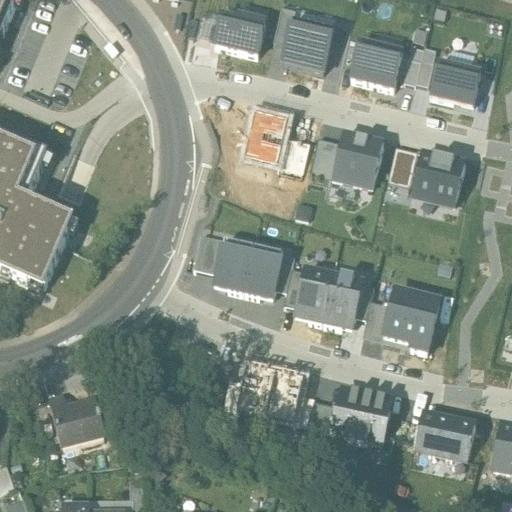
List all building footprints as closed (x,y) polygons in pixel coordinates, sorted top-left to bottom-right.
[(0,0),(0,35),(15,0),(0,0)] [(273,45),(286,48),(292,24),(293,24),(295,15),(281,11),(273,45)] [(214,49),(257,59),(265,26),(238,20),(237,23),(221,19),(214,49)] [(282,65),(323,75),(333,34),(293,24),(292,24),(286,48),(282,65)] [(350,81),(393,92),(402,56),(359,45),(350,81)] [(415,87),(415,85),(423,52),(411,49),(403,84),(415,87)] [(423,50),(423,52),(415,85),(427,88),(435,53),(423,50)] [(480,76),(437,65),(429,99),(472,109),(480,76)] [(286,123),(255,115),(244,159),(276,166),(283,138),(286,123)] [(0,193),(3,187),(25,196),(40,162),(37,160),(43,147),(0,128),(0,193)] [(383,145),(342,135),(340,143),(331,178),(331,180),(371,190),(383,145)] [(331,178),(340,143),(317,137),(308,172),(331,178)] [(309,144),(283,138),(276,166),(276,167),(302,173),(309,144)] [(417,152),(395,147),(386,182),(408,187),(417,152)] [(454,208),(464,165),(421,155),(412,192),(433,197),(431,203),(454,208)] [(3,187),(0,193),(0,268),(0,269),(2,265),(12,269),(10,273),(29,281),(31,278),(44,283),(67,231),(63,229),(69,216),(25,196),(3,187)] [(217,275),(224,242),(201,236),(193,269),(217,275)] [(214,286),(243,293),(253,249),(224,242),(217,275),(214,286)] [(283,256),(253,249),(243,293),(272,300),(275,289),(283,256)] [(294,258),(283,256),(275,289),(286,292),(291,270),(294,258)] [(296,308),(304,273),(291,270),(286,292),(283,305),(296,308)] [(322,324),(333,277),(305,270),(304,273),(296,308),(293,317),(322,324)] [(362,284),(333,277),(322,324),(351,331),(354,317),(362,284)] [(374,286),(362,284),(354,317),(366,320),(370,302),(374,286)] [(391,307),(385,333),(384,339),(411,345),(410,350),(426,354),(439,303),(395,292),(391,307)] [(391,307),(370,302),(366,320),(364,328),(385,333),(391,307)] [(264,414),(274,371),(245,365),(242,380),(236,408),(264,414)] [(293,421),(299,393),(302,378),(274,371),(264,414),(293,421)] [(236,408),(242,380),(228,377),(221,406),(235,409),(236,408)] [(342,389),(339,404),(331,436),(331,437),(379,448),(390,399),(342,389)] [(307,425),(313,398),(313,396),(299,393),(293,421),(292,422),(307,425)] [(95,401),(66,408),(63,395),(50,398),(62,448),(103,438),(99,422),(100,421),(99,417),(98,417),(95,401)] [(307,425),(305,431),(331,436),(339,404),(313,398),(307,425)] [(451,459),(466,462),(474,424),(459,421),(460,419),(437,414),(436,416),(421,413),(415,444),(429,447),(428,455),(451,460),(451,459)] [(511,426),(501,424),(492,470),(511,473),(511,426)] [(1,462),(0,462),(0,501),(13,497),(1,462)] [(143,511),(144,495),(131,496),(131,511),(143,511)]
